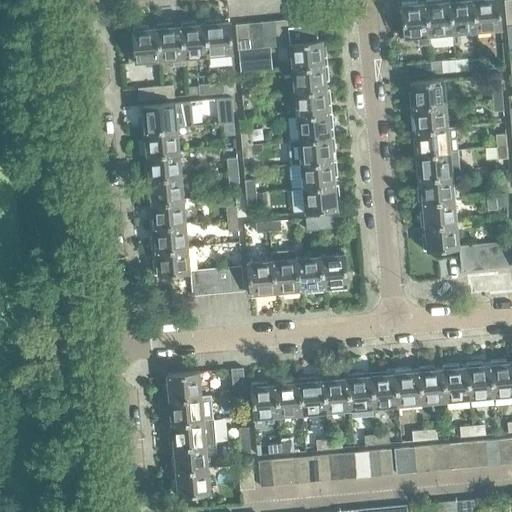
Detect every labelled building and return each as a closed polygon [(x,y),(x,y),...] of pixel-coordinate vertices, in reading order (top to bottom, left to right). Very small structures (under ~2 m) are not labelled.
[(447,0),(426,2),(429,35),(453,33),(449,0),(447,0)] [(449,0),(453,33),(477,30),(474,0),(449,0)] [(474,0),(477,30),(501,28),(498,0),(474,0)] [(430,43),(429,35),(426,2),(401,4),(404,37),(418,35),(419,44),(430,43)] [(205,19),(205,22),(208,55),(233,53),(229,20),(220,21),(220,17),(205,19)] [(273,20),(275,45),(289,43),(289,42),(287,18),(273,20)] [(184,57),(208,55),(205,22),(196,23),(196,20),(180,21),(181,25),(184,57)] [(260,21),(262,46),(275,45),(273,20),(260,21)] [(247,22),(249,47),(262,46),(260,21),(247,22)] [(184,64),(184,57),(181,25),(172,25),(172,22),(157,23),(157,27),(160,59),(173,58),(173,65),(184,64)] [(238,48),(249,47),(247,22),(235,23),(238,48)] [(160,59),(157,27),(149,28),(148,24),(133,26),(133,29),(135,51),(127,52),(129,63),(136,62),(160,59)] [(289,42),(289,43),(291,67),(324,64),(322,40),(289,42)] [(259,48),(239,50),(241,71),(260,69),(259,48)] [(480,58),(481,68),(493,67),(492,57),(480,58)] [(468,69),(481,68),(480,58),(467,59),(468,69)] [(431,60),(432,72),(443,71),(441,59),(431,60)] [(432,72),(431,60),(406,63),(408,75),(432,72)] [(324,64),(291,67),(293,91),(326,88),(324,64)] [(410,80),(413,105),(445,102),(443,77),(410,80)] [(223,81),(211,82),(212,93),(224,92),(223,81)] [(212,93),(211,82),(198,84),(199,94),(212,93)] [(241,83),(242,96),(252,95),(251,82),(241,83)] [(173,84),(162,85),(164,97),(174,96),(173,84)] [(493,98),(502,97),(501,84),(491,85),(493,98)] [(164,97),(162,85),(138,87),(139,99),(164,97)] [(326,88),(293,91),(295,115),(328,112),(326,88)] [(252,95),(242,96),(243,108),(253,107),(252,95)] [(504,109),(502,97),(493,98),(494,110),(504,109)] [(142,105),(145,128),(177,125),(175,102),(142,105)] [(415,129),(448,126),(445,102),(413,105),(415,129)] [(223,121),(234,120),(233,109),(222,110),(223,121)] [(328,112),(295,115),(298,139),(330,135),(328,112)] [(239,120),(240,132),(250,131),(249,119),(244,120),(239,120)] [(235,135),(234,120),(223,121),(224,136),(235,135)] [(147,153),(179,150),(177,125),(145,128),(147,153)] [(417,152),(450,150),(458,149),(456,125),(448,126),(415,129),(417,152)] [(250,131),(240,132),(241,144),(252,143),(250,131)] [(497,145),(506,144),(505,132),(496,133),(497,145)] [(332,160),(330,135),(298,139),(299,151),(289,152),(291,163),(300,163),(332,160)] [(253,155),(252,143),(241,144),(243,156),(253,155)] [(508,157),(506,144),(497,145),(498,158),(508,157)] [(147,153),(149,177),(182,174),(179,150),(147,153)] [(419,176),(452,173),(450,150),(417,152),(419,176)] [(238,168),(237,156),(227,157),(228,169),(238,168)] [(302,187),(335,184),(332,160),(300,163),(302,187)] [(239,181),(238,168),(228,169),(229,182),(239,181)] [(454,197),(452,173),(419,176),(421,201),(454,197)] [(182,174),(149,177),(151,201),(184,198),(182,174)] [(255,178),(244,179),(245,192),(256,191),(255,178)] [(496,194),(506,193),(505,180),(495,181),(496,194)] [(337,208),(335,184),(302,187),(304,211),(337,208)] [(256,192),(256,191),(245,192),(247,208),(257,207),(257,203),(256,192)] [(266,191),(256,192),(257,203),(267,203),(266,191)] [(507,205),(506,193),(496,194),(496,196),(497,206),(507,205)] [(496,196),(487,197),(488,209),(498,208),(497,206),(496,196)] [(456,221),(454,197),(421,201),(424,224),(456,221)] [(184,198),(151,201),(153,224),(186,221),(184,198)] [(227,217),(237,216),(236,204),(226,205),(227,217)] [(315,216),(316,228),(342,226),(341,214),(315,216)] [(239,230),(237,216),(227,217),(228,231),(239,230)] [(306,229),(316,228),(315,216),(305,217),(306,229)] [(280,219),(268,220),(269,230),(281,229),(280,219)] [(269,230),(268,220),(255,221),(256,231),(269,230)] [(186,221),(153,224),(155,248),(188,245),(186,221)] [(456,221),(424,224),(426,249),(455,246),(455,244),(459,244),(456,221)] [(498,241),(500,266),(511,264),(511,259),(510,240),(498,241)] [(487,267),(500,266),(498,241),(485,242),(487,267)] [(474,268),(487,267),(485,242),(472,243),(474,268)] [(455,244),(455,246),(458,270),(471,268),(469,243),(459,244),(455,244)] [(188,245),(155,248),(158,273),(190,270),(190,268),(188,245)] [(271,258),(274,291),(299,288),(296,256),(295,248),(270,250),(271,258)] [(319,254),(322,286),(347,284),(344,251),(319,254)] [(296,256),(299,288),(322,286),(319,254),(296,256)] [(274,291),(271,258),(247,260),(250,293),(274,291)] [(229,265),(231,290),(244,289),(241,264),(229,265)] [(231,290),(229,265),(215,266),(218,292),(231,290)] [(218,292),(215,266),(202,267),(205,293),(218,292)] [(205,293),(202,267),(190,268),(190,270),(192,294),(205,293)] [(511,360),(490,363),(493,396),(511,393),(511,360)] [(466,365),(469,398),(493,396),(490,363),(466,365)] [(442,367),(445,400),(469,398),(466,365),(442,367)] [(231,367),(233,392),(245,391),(243,366),(231,367)] [(418,369),(421,402),(445,400),(442,367),(418,369)] [(421,402),(418,369),(394,372),(397,404),(421,402)] [(167,373),(169,398),(201,395),(199,372),(200,371),(199,370),(167,373)] [(370,374),(373,407),(397,404),(394,372),(370,374)] [(347,376),(350,409),(373,407),(370,374),(347,376)] [(326,411),(350,409),(347,376),(323,378),(326,411)] [(326,411),(323,378),(299,380),(302,413),(326,411)] [(302,413),(299,380),(275,383),(278,415),(302,413)] [(254,417),(278,415),(275,383),(251,385),(254,417)] [(246,401),(245,391),(233,392),(234,403),(246,401)] [(171,421),(203,418),(201,395),(169,398),(171,421)] [(173,446),(205,442),(203,418),(171,421),(173,446)] [(484,423),(471,424),(472,434),(485,433),(484,423)] [(472,434),(471,424),(459,425),(460,435),(472,434)] [(239,427),(240,440),(250,439),(249,426),(239,427)] [(438,427),(423,428),(424,439),(439,437),(438,427)] [(424,439),(423,428),(412,430),(413,440),(424,439)] [(375,433),(376,443),(389,442),(389,432),(375,433)] [(365,444),(376,443),(375,433),(364,434),(365,444)] [(328,437),(329,447),(342,446),(341,436),(328,437)] [(317,448),(329,447),(328,437),(316,438),(317,448)] [(499,438),(501,463),(511,462),(511,451),(511,437),(499,438)] [(487,439),(490,464),(501,463),(499,438),(487,439)] [(251,451),(250,439),(240,440),(241,452),(251,451)] [(476,440),(478,465),(490,464),(487,439),(476,440)] [(280,441),(281,452),(305,449),(304,440),(289,441),(289,440),(280,441)] [(464,441),(466,466),(478,465),(476,440),(464,441)] [(269,453),(281,452),(280,441),(268,443),(269,453)] [(453,442),(455,467),(466,466),(464,441),(453,442)] [(176,470),(207,467),(206,454),(216,453),(215,442),(205,442),(173,446),(176,470)] [(441,443),(443,468),(455,467),(453,442),(441,443)] [(443,468),(441,443),(429,444),(431,469),(443,468)] [(431,469),(429,444),(418,445),(420,470),(431,469)] [(406,446),(408,471),(420,470),(418,445),(406,446)] [(408,471),(406,446),(394,447),(397,472),(408,471)] [(378,449),(381,474),(393,473),(391,448),(378,449)] [(366,450),(368,475),(381,474),(378,449),(366,450)] [(354,451),(356,476),(368,475),(366,450),(354,451)] [(342,452),(344,477),(356,476),(354,451),(342,452)] [(332,478),(344,477),(342,452),(330,453),(332,478)] [(332,478),(330,453),(318,454),(320,479),(332,478)] [(320,479),(318,454),(305,455),(308,481),(320,479)] [(308,481),(305,455),(293,457),(296,482),(308,481)] [(296,482),(293,457),(281,458),(284,483),(296,482)] [(284,483),(281,458),(269,459),(271,484),(284,483)] [(260,485),(271,484),(269,459),(258,460),(260,485)] [(254,487),(252,461),(238,463),(240,488),(254,487)] [(207,467),(176,470),(178,494),(210,491),(210,490),(207,467)] [(477,511),(476,498),(455,499),(456,511),(477,511)] [(456,511),(455,499),(435,501),(435,511),(456,511)]
